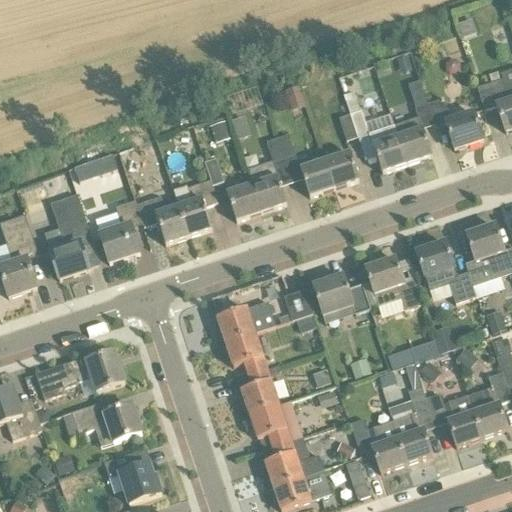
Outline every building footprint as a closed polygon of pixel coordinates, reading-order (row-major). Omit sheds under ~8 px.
[(477,37),(476,34),(472,23),(458,28),(462,39),(463,42),(477,37)] [(409,60),(397,63),(401,77),(413,74),(409,60)] [(460,73),(460,67),(456,63),(450,63),(446,67),(446,73),(450,78),(456,78),(460,73)] [(503,83),(478,91),(486,114),(497,110),(506,137),(511,135),(511,89),(506,92),(503,83)] [(417,111),(428,107),(420,84),(409,88),(417,111)] [(285,94),(287,99),(292,114),(305,110),(300,95),(298,90),(285,94)] [(345,98),(347,105),(356,102),(354,95),(345,98)] [(351,117),(360,114),(356,102),(347,105),(351,117)] [(445,102),(429,107),(437,130),(446,127),(455,154),(484,144),(474,115),(451,122),(445,102)] [(359,141),(369,138),(370,138),(362,114),(360,114),(351,117),(359,141)] [(233,120),(239,139),(250,135),(244,116),(233,120)] [(339,121),(347,145),(359,141),(351,117),(339,121)] [(433,161),(420,121),(394,130),(408,170),(433,161)] [(217,147),(232,142),(227,125),(211,130),(217,147)] [(394,130),(370,138),(369,138),(373,148),(383,178),(408,170),(394,130)] [(278,142),(285,165),(297,161),(289,138),(278,142)] [(273,166),(274,169),(285,165),(278,142),(266,146),(273,166)] [(360,185),(350,156),(326,164),(335,194),(360,185)] [(80,187),(119,174),(113,159),(75,172),(80,187)] [(216,163),(205,167),(211,184),(213,191),(224,187),(216,163)] [(335,194),(326,164),(301,173),(310,202),(335,194)] [(288,209),(278,180),(274,169),(273,166),(249,174),(253,188),(263,218),(288,209)] [(198,188),(202,203),(179,211),(189,242),(213,234),(206,212),(219,208),(213,191),(211,184),(198,188)] [(237,227),(238,226),(263,218),(253,188),(227,197),(237,227)] [(82,250),(94,246),(78,199),(51,207),(66,251),(51,256),(60,285),(90,275),(82,250)] [(179,211),(167,214),(163,200),(151,204),(137,209),(144,230),(144,232),(159,227),(166,250),(189,242),(179,211)] [(133,234),(144,230),(137,209),(135,205),(116,211),(123,232),(100,239),(110,268),(141,258),(133,234)] [(27,262),(39,259),(26,219),(0,227),(13,267),(0,271),(10,302),(38,293),(27,262)] [(474,290),(511,277),(511,252),(505,255),(496,230),(467,240),(475,265),(467,268),(470,276),(474,290)] [(478,301),(474,290),(470,276),(458,280),(446,247),(416,257),(425,284),(427,284),(431,297),(451,290),(457,308),(478,301)] [(405,314),(425,308),(417,284),(405,288),(396,263),(366,274),(379,311),(401,304),(405,314)] [(354,312),(356,319),(371,314),(363,289),(348,294),(344,280),(314,290),(324,322),(354,312)] [(285,300),(291,318),(293,325),(314,318),(306,293),(285,300)] [(249,313),(218,323),(226,347),(257,337),(277,330),(269,307),(249,313)] [(493,339),(507,334),(501,315),(486,320),(493,339)] [(281,328),(293,324),(291,318),(279,322),(281,328)] [(317,332),(313,320),(297,325),(301,337),(317,332)] [(435,335),(443,357),(452,353),(456,352),(452,341),(448,331),(435,335)] [(257,337),(226,347),(234,372),(244,369),(248,381),(269,374),(257,337)] [(436,345),(423,349),(428,362),(440,358),(436,345)] [(457,362),(470,373),(479,363),(466,352),(457,362)] [(511,356),(497,362),(502,377),(511,404),(511,356)] [(45,405),(66,398),(64,392),(92,383),(97,397),(126,388),(116,357),(87,367),(87,368),(80,371),(78,365),(37,379),(45,405)] [(356,384),(372,378),(367,363),(350,368),(356,384)] [(421,376),(430,383),(438,374),(429,367),(421,376)] [(406,371),(414,395),(423,392),(415,368),(406,371)] [(250,420),(281,409),(269,374),(248,381),(251,392),(242,395),(250,420)] [(490,381),(494,392),(468,400),(483,443),(509,435),(500,409),(511,404),(502,377),(490,381)] [(13,445),(43,436),(40,428),(36,417),(33,407),(20,411),(14,392),(0,396),(0,428),(6,426),(13,445)] [(412,406),(389,415),(392,426),(407,469),(433,460),(425,435),(437,431),(423,392),(409,396),(412,406)] [(321,413),(337,408),(334,395),(318,400),(321,413)] [(428,402),(438,431),(448,427),(457,452),(483,443),(468,400),(445,408),(441,398),(428,402)] [(304,442),(292,406),(281,409),(250,420),(258,444),(268,441),(272,452),(304,442)] [(95,434),(101,452),(143,438),(133,410),(101,420),(97,409),(63,420),(71,442),(95,434)] [(48,413),(36,417),(40,428),(52,424),(48,413)] [(407,469),(392,426),(369,434),(365,424),(351,428),(361,457),(373,453),(381,478),(407,469)] [(274,492),(324,475),(319,460),(311,463),(304,442),(272,452),(276,464),(266,467),(274,492)] [(351,463),(356,453),(342,447),(337,457),(351,463)] [(145,470),(140,455),(104,467),(109,482),(118,479),(128,510),(163,499),(156,480),(154,481),(150,468),(145,470)] [(58,480),(72,475),(67,460),(53,464),(58,480)] [(46,489),(55,478),(44,469),(35,479),(46,489)] [(324,475),(274,492),(280,511),(294,511),(312,506),(332,499),(324,475)] [(371,501),(366,485),(353,489),(359,505),(371,501)]
